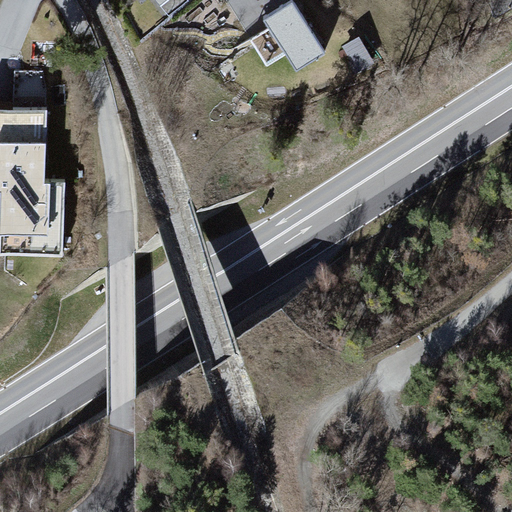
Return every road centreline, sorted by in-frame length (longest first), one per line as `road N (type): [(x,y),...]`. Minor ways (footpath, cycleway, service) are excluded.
road 1 (trunk): [(0,421),(511,91)]
road 2 (residential): [(65,0),(109,91),(126,267)]
road 3 (unclassified): [(511,288),(397,377)]
